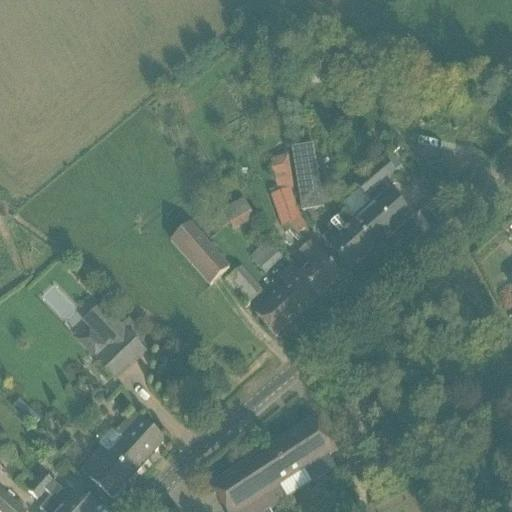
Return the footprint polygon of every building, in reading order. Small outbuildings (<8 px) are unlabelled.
[(260,69),(271,66),(268,51),(257,53),(260,69)] [(319,72),(307,73),(308,85),(320,84),(319,72)] [(290,150),(301,214),(317,211),(313,187),(319,186),(312,146),(290,150)] [(353,226),(375,249),(396,231),(410,218),(381,186),(400,168),(390,157),(356,188),(371,204),(364,210),(364,209),(356,217),(359,220),(353,226)] [(282,229),(301,223),(281,158),(269,162),(276,197),(272,199),(282,229)] [(233,233),(254,220),(244,200),(221,213),(222,215),(215,218),(221,231),(231,227),(233,233)] [(350,272),(375,249),(353,226),(342,214),(342,215),(337,220),(336,220),(330,225),(330,226),(327,229),(330,233),(323,240),(322,239),(321,240),(350,272)] [(209,287),(230,268),(191,224),(169,243),(209,287)] [(265,276),(283,260),(267,243),(250,259),(265,276)] [(321,257),(310,245),(299,254),(311,267),(298,278),(318,300),(341,279),(321,257)] [(246,306),(262,293),(241,268),(225,282),(246,306)] [(275,339),(318,300),(298,278),(290,268),(278,278),(286,288),(255,316),(275,339)] [(88,320),(83,324),(89,330),(106,349),(93,362),(111,380),(142,350),(128,336),(101,307),(88,320)] [(373,387),(338,403),(342,411),(352,407),(367,399),(377,395),(373,387)] [(31,430),(40,421),(20,400),(11,408),(31,430)] [(101,450),(80,473),(88,480),(111,501),(163,443),(141,422),(133,415),(116,435),(123,442),(109,457),(101,450)] [(382,430),(381,435),(382,440),(385,443),(389,445),(394,444),(395,447),(405,442),(394,420),(384,425),(385,428),(382,430)] [(314,421),(209,489),(220,506),(223,511),(268,511),(287,500),(279,488),(304,472),(312,484),(334,469),(327,458),(334,453),(325,438),(314,421)] [(70,500),(44,476),(36,484),(45,493),(51,498),(63,508),(66,511),(93,511),(74,495),(70,500)] [(37,502),(45,493),(36,484),(28,494),(37,502)] [(0,511),(23,511),(0,490),(0,511)] [(66,511),(63,508),(51,498),(40,510),(41,511),(66,511)]
